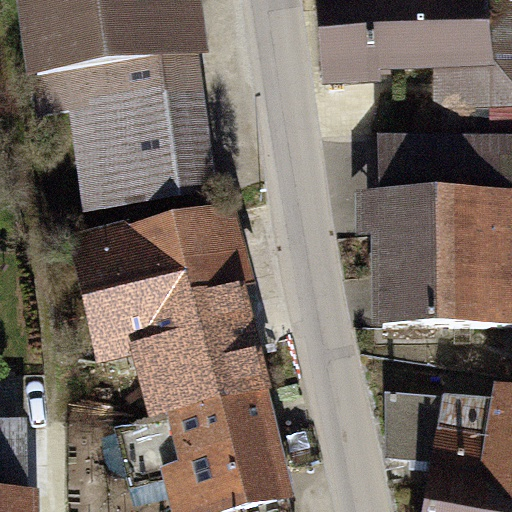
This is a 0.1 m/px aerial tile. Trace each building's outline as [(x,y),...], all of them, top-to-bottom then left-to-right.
[(204,0),(21,0),(37,119),(78,113),(92,215),(221,198),(202,60),(213,59),(204,0)] [(511,0),(427,0),(326,9),(333,90),(436,81),(439,118),(511,111),(511,0)] [(511,138),(377,136),(373,336),(511,338),(511,138)] [(244,198),(75,239),(137,491),(171,483),(177,511),(286,511),(298,509),(252,319),(273,314),(244,198)] [(511,511),(511,390),(503,389),(494,442),(448,434),(434,511),(511,511)] [(35,511),(34,441),(0,441),(0,511),(35,511)]
